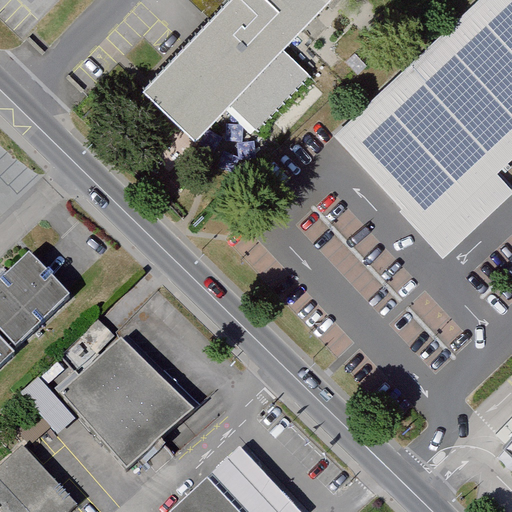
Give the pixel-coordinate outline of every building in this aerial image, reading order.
[(200,0),(217,15),(149,88),(202,138),(233,104),(265,135),(324,77),(293,43),(334,0),(200,0)] [(511,0),(494,0),(338,144),(447,262),(511,202),(511,189),(504,181),(511,173),(511,0)] [(390,279),(354,308),(360,315),(374,303),(392,325),(411,310),(429,331),(447,317),(391,248),(375,261),(390,279)] [(30,254),(0,282),(0,327),(17,345),(69,295),(30,254)] [(0,366),(15,352),(0,335),(0,366)] [(124,343),(63,400),(130,472),(191,416),(124,343)] [(23,391),(60,433),(76,419),(39,377),(23,391)] [(74,511),(79,508),(23,450),(0,471),(0,511),(74,511)] [(238,511),(210,482),(177,511),(238,511)]
